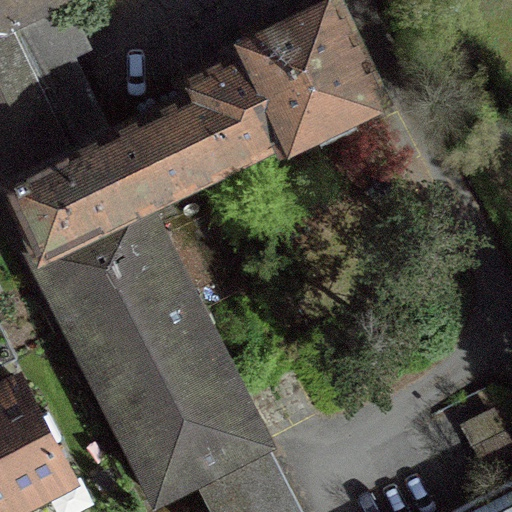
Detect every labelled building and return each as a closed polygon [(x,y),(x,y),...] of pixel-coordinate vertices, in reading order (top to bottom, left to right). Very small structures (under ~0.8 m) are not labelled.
[(0,0),(0,179),(3,185),(107,135),(47,12),(71,0),(0,0)] [(29,255),(154,498),(191,479),(260,444),(142,206),(277,141),(280,147),(380,99),(331,0),(330,0),(231,48),(235,56),(179,83),(186,97),(107,135),(3,185),(35,253),(29,255)] [(16,383),(0,390),(0,474),(19,511),(26,511),(46,502),(42,494),(67,481),(47,444),(56,439),(44,415),(35,420),(16,383)] [(511,511),(511,482),(454,511),(295,511),(260,444),(191,479),(207,511),(511,511)] [(0,511),(19,511),(0,474),(0,511)]
